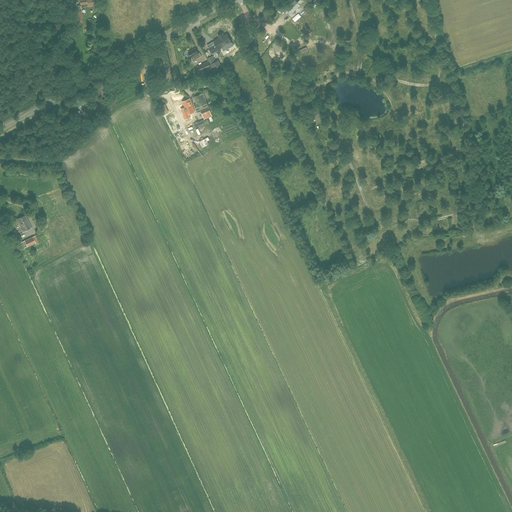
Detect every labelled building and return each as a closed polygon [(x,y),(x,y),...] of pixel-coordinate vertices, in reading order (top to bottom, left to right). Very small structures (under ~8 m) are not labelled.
[(284,11),(287,13),(289,12),(291,14),(300,6),(299,5),(304,0),(299,0),(298,2),(296,1),(295,1),(284,11)] [(77,6),(77,8),(73,8),(73,12),(72,12),(73,22),(82,21),(81,11),(80,11),(80,8),(80,5),(77,6)] [(401,10),(403,21),(413,20),(412,10),(408,11),(408,9),(401,10)] [(323,13),(318,18),(314,15),(306,23),(314,30),(327,16),(323,13)] [(306,22),(313,15),(311,14),(303,21),(306,25),(307,24),(306,22)] [(304,27),(300,31),(297,28),(290,22),(284,29),(297,41),(307,30),(304,27)] [(221,47),(231,42),(227,34),(224,36),(222,33),(218,35),(219,38),(214,41),(216,45),(209,48),(212,54),(222,48),(221,47)] [(194,61),(201,57),(199,53),(198,53),(195,48),(188,53),(191,58),(192,57),(194,61)] [(215,62),(212,57),(208,59),(212,68),(220,64),(218,61),(215,62)] [(361,70),(364,72),(369,62),(366,60),(361,70)] [(212,69),(208,62),(197,67),(200,74),(212,69)] [(376,65),(370,75),(374,77),(380,68),(376,65)] [(322,69),(325,75),(331,73),(329,66),(322,69)] [(213,85),(211,78),(202,81),(202,82),(196,84),(198,88),(203,86),(204,88),(213,85)] [(394,89),(396,93),(399,91),(401,95),(404,94),(400,86),(394,89)] [(417,103),(426,101),(425,93),(420,94),(421,98),(417,99),(417,103)] [(208,107),(206,100),(203,94),(194,97),(196,104),(194,105),(197,111),(208,107)] [(185,108),(181,109),(182,113),(183,113),(184,115),(183,115),(185,120),(190,117),(189,114),(195,112),(190,99),(182,102),(185,108)] [(165,104),(159,107),(163,115),(169,112),(165,104)] [(201,111),(205,120),(212,116),(209,108),(201,111)] [(173,111),(164,116),(173,134),(182,129),(173,111)] [(413,117),(404,118),(405,125),(407,125),(407,128),(415,127),(414,123),(418,123),(418,119),(414,119),(413,117)] [(205,123),(204,120),(194,124),(195,128),(205,123)] [(385,137),(392,136),(391,132),(390,132),(388,125),(382,127),(385,137)] [(343,133),(350,137),(353,132),(346,128),(343,133)] [(460,135),(463,134),(464,141),(469,140),(468,130),(460,132),(460,135)] [(419,165),(428,162),(427,157),(420,159),(421,163),(419,164),(419,165)] [(342,160),(332,166),(334,169),(344,163),(342,160)] [(336,187),(338,195),(344,193),(342,185),(336,187)] [(23,232),(32,228),(25,215),(17,219),(23,232)] [(36,245),(40,244),(36,235),(33,237),(33,236),(24,240),(25,241),(20,243),(23,249),(27,247),(28,247),(35,243),(36,245)] [(375,249),(367,252),(369,255),(366,255),(367,258),(378,254),(377,251),(376,251),(375,249)]
